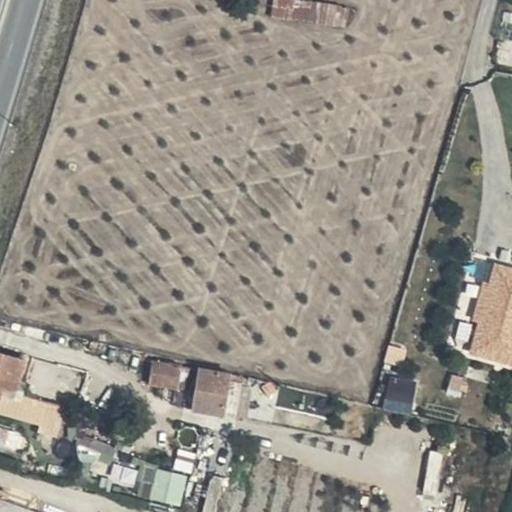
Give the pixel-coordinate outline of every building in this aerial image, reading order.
[(296,0),(275,0),(272,19),(293,22),(296,0)] [(310,0),(296,0),(293,22),(326,27),(330,3),(310,0)] [(349,7),(330,3),(326,27),(348,29),(349,7)] [(511,261),(492,257),(469,354),(511,364),(511,261)] [(0,354),(0,387),(5,388),(6,384),(12,358),(0,354)] [(135,386),(173,391),(178,365),(139,360),(135,386)] [(236,378),(193,372),(186,411),(229,417),(236,378)] [(10,399),(0,396),(0,411),(32,420),(40,393),(14,386),(10,399)] [(60,398),(40,393),(32,420),(33,420),(33,428),(38,436),(54,439),(60,398)] [(455,446),(426,441),(418,483),(449,488),(455,446)] [(143,494),(183,501),(188,471),(148,464),(143,494)] [(33,511),(0,501),(0,511),(33,511)]
